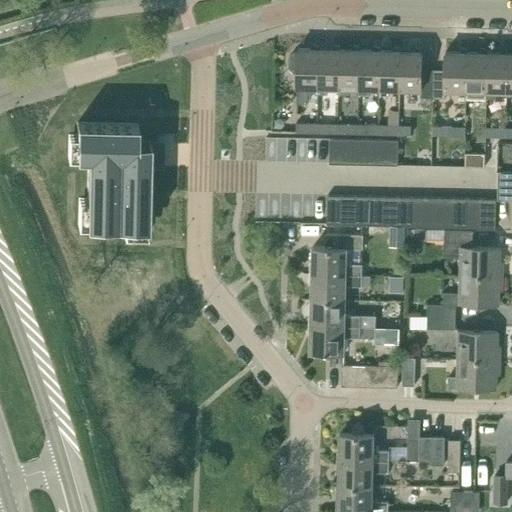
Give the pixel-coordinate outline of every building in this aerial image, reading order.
[(297,72),(296,102),(307,103),(308,87),(318,87),(319,48),(319,45),(313,43),(312,48),(298,48),(298,52),(294,52),(289,57),(289,68),(293,72),(297,72)] [(333,49),(319,48),(318,87),(318,93),(328,94),(328,87),(338,88),(340,49),(340,45),(334,44),(333,49)] [(348,94),(348,88),(359,88),(360,49),(360,46),(355,44),(354,49),(340,49),(338,88),(338,93),(348,94)] [(374,50),(360,49),(359,88),(359,94),(369,94),(369,88),(379,89),(380,50),(381,47),(376,45),(374,50)] [(394,50),(380,50),(379,89),(379,95),(389,95),(390,89),(400,89),(400,50),(401,47),(400,47),(396,45),(394,50)] [(433,97),(434,69),(422,69),(422,48),(416,46),(415,51),(400,50),(400,89),(422,89),(421,97),(433,97)] [(446,70),(434,69),(433,97),(446,97),(446,91),(466,91),(467,48),(462,47),(460,52),(446,51),(446,70)] [(466,91),(486,91),(488,49),(483,48),(482,52),(468,52),(469,49),(467,48),(466,91)] [(489,49),(488,49),(486,91),(486,97),(496,98),(496,92),(507,92),(508,49),(504,48),(502,53),(489,52),(489,49)] [(77,122),(77,135),(68,135),(68,157),(78,157),(87,158),(87,198),(77,197),(77,225),(124,226),(124,235),(147,235),(147,227),(149,227),(150,166),(158,166),(159,144),(138,143),(138,123),(77,122)] [(297,132),(317,132),(317,123),(297,122),(297,132)] [(337,123),(317,123),(317,132),(337,133),(337,123)] [(337,133),(357,133),(358,124),(337,123),(337,133)] [(378,134),(378,124),(358,124),(357,133),(378,134)] [(378,134),(399,134),(399,125),(378,124),(378,134)] [(399,125),(399,134),(412,134),(412,125),(399,125)] [(445,135),(465,136),(465,127),(446,126),(445,135)] [(485,127),(485,136),(506,137),(506,128),(485,127)] [(329,138),(329,163),(343,163),(344,139),(329,138)] [(344,139),(343,163),(357,163),(357,139),(344,139)] [(357,139),(357,163),(370,164),(371,139),(357,139)] [(371,139),(370,164),(384,164),(385,139),(371,139)] [(385,139),(384,164),(397,164),(398,139),(385,139)] [(465,152),(465,166),(485,167),(485,152),(465,152)] [(497,199),(509,199),(509,172),(498,172),(497,199)] [(327,195),(326,220),(327,224),(341,224),(342,195),(327,195)] [(342,195),(341,224),(355,225),(356,196),(342,195)] [(356,196),(355,225),(369,225),(370,196),(356,196)] [(370,196),(369,225),(383,225),(384,196),(370,196)] [(384,196),(383,225),(397,226),(398,197),(384,196)] [(398,197),(397,226),(411,226),(412,197),(398,197)] [(412,197),(411,226),(425,226),(426,197),(412,197)] [(426,197),(425,226),(439,227),(440,198),(426,197)] [(440,198),(439,227),(453,227),(454,198),(440,198)] [(454,198),(453,227),(467,227),(468,198),(454,198)] [(468,198),(467,227),(481,228),(482,199),(468,198)] [(482,199),(481,228),(496,228),(497,199),(482,199)] [(414,242),(444,242),(445,230),(445,228),(414,228),(414,242)] [(500,247),(472,247),(473,231),(445,230),(444,242),(444,255),(461,256),(461,275),(502,276),(503,261),(500,261),(500,247)] [(313,246),(312,273),(363,274),(363,263),(348,263),(348,248),(365,248),(365,235),(326,234),(326,247),(313,246)] [(404,275),(404,263),(394,263),(394,275),(404,275)] [(363,285),(363,274),(312,273),(312,300),(347,301),(347,285),(363,285)] [(427,304),(427,316),(456,317),(456,303),(460,303),(498,304),(499,289),(502,289),(502,276),(461,275),(460,293),(444,292),(444,304),(427,304)] [(312,300),(311,325),(375,327),(376,315),(346,314),(347,301),(312,300)] [(456,317),(427,316),(427,328),(455,328),(456,317)] [(375,327),(311,325),(310,351),(314,351),(314,353),(315,356),(326,356),(327,354),(327,351),(346,352),(346,337),(361,337),(375,337),(375,327)] [(500,345),(497,345),(498,332),(459,331),(458,359),(500,360),(500,345)] [(403,357),(402,385),(415,385),(416,357),(403,357)] [(458,386),(496,387),(496,373),(500,373),(500,360),(458,359),(457,376),(448,376),(448,388),(458,388),(458,386)] [(353,386),(354,365),(342,364),(342,385),(353,386)] [(365,365),(354,365),(353,386),(364,386),(365,365)] [(376,365),(365,365),(364,386),(375,386),(376,365)] [(387,365),(376,365),(375,386),(386,386),(387,365)] [(398,365),(387,365),(386,386),(398,387),(398,365)] [(408,419),(408,438),(407,460),(431,461),(431,464),(444,464),(444,436),(433,436),(420,436),(420,419),(408,419)] [(340,433),(340,461),(389,461),(390,449),(374,449),(375,434),(340,433)] [(461,439),(449,439),(448,471),(460,471),(461,439)] [(340,461),(339,487),(374,487),(374,471),(389,471),(389,461),(340,461)] [(508,503),(508,476),(511,476),(511,462),(506,462),(506,475),(495,474),(495,503),(508,503)] [(374,487),(339,487),(338,511),(388,511),(389,501),(373,500),(374,487)] [(451,490),(450,511),(473,511),(474,491),(451,490)]
